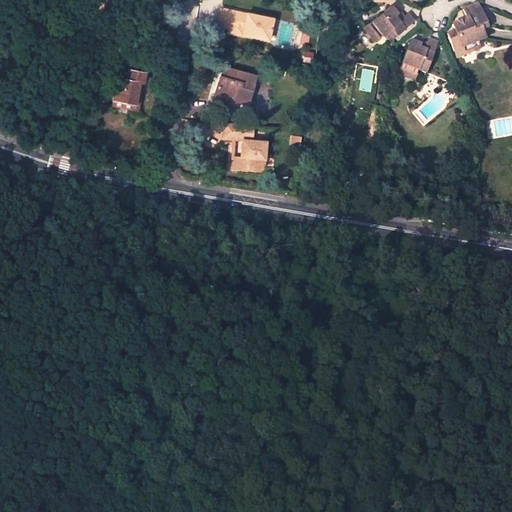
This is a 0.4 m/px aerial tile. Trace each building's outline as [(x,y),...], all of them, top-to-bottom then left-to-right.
[(482,29),(485,28),(475,4),(462,9),(465,18),(450,25),(453,31),(446,34),(455,58),(478,49),(475,42),(482,39),(480,30),(482,29)] [(389,5),(363,26),(373,40),(381,33),(386,39),(411,19),(406,13),(402,16),(400,17),(395,11),(389,5)] [(217,25),(229,27),(242,30),(242,34),(268,39),(272,18),(246,13),(246,14),(221,8),(217,25)] [(363,26),(359,29),(369,43),(373,40),(363,26)] [(90,40),(93,33),(84,30),(82,37),(90,40)] [(373,40),(377,45),(386,39),(381,33),(373,40)] [(478,49),(485,45),(482,39),(475,42),(478,49)] [(409,41),(397,74),(412,80),(416,69),(423,72),(435,42),(427,40),(425,43),(424,46),(417,44),(409,41)] [(103,54),(103,42),(95,42),(95,54),(103,54)] [(310,61),(312,52),(304,51),(302,60),(310,61)] [(250,85),(253,75),(223,67),(221,76),(219,76),(214,95),(234,101),(246,104),(251,85),(250,85)] [(125,80),(116,78),(112,99),(134,103),(138,83),(142,83),(144,72),(127,69),(126,72),(125,80)] [(412,80),(418,82),(423,72),(416,69),(412,80)] [(126,72),(117,71),(116,78),(125,80),(126,72)] [(111,104),(137,109),(142,83),(138,83),(134,103),(112,99),(111,104)] [(214,95),(212,100),(233,106),(234,101),(214,95)] [(251,124),(226,122),(225,139),(241,140),(239,157),(233,165),(239,169),(258,171),(262,167),(264,141),(250,140),(251,124)] [(298,148),(299,136),(292,136),(291,147),(298,148)] [(233,165),(239,157),(231,156),(230,168),(239,169),(233,165)]
